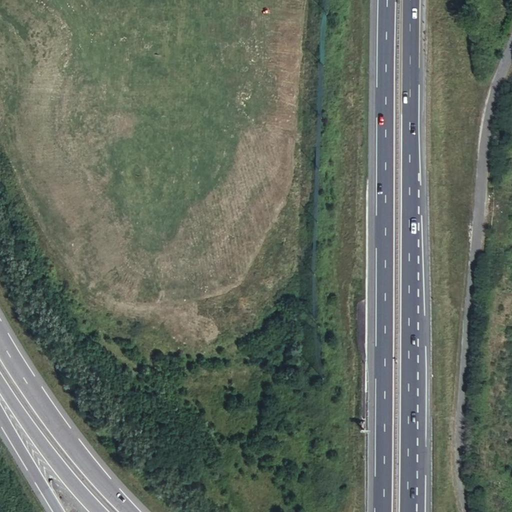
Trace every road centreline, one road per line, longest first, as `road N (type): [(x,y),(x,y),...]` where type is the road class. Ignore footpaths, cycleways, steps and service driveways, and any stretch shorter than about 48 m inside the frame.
road 1 (trunk): [(388,0),(384,511)]
road 2 (trunk): [(410,511),(412,0)]
road 3 (unclassified): [(466,511),(457,464),(462,361),(487,115),(511,52)]
road 4 (trunk): [(129,511),(41,411),(0,342)]
road 5 (trunk): [(0,382),(99,511)]
